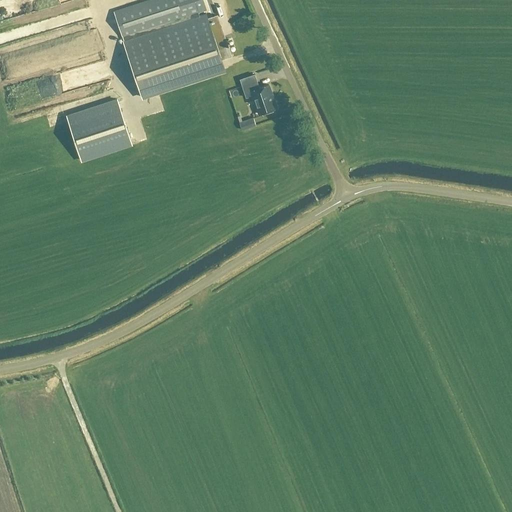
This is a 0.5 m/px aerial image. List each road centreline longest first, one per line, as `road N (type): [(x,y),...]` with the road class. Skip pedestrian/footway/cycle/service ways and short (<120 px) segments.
road 1 (unclassified): [(0,371),(122,334),(347,197)]
road 2 (unclassified): [(347,197),(253,0)]
road 3 (unclassified): [(347,197),(386,186),(511,203)]
road 4 (track): [(120,511),(58,358)]
